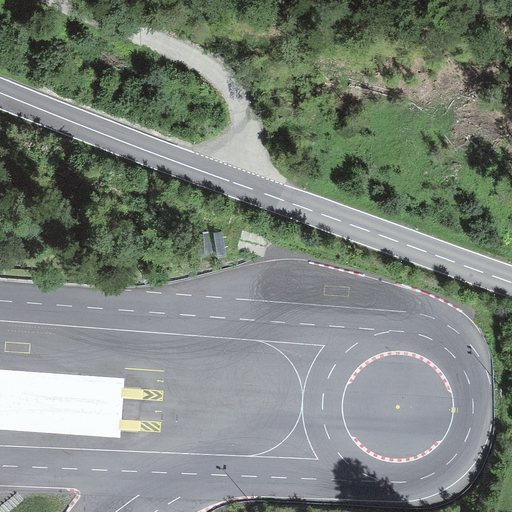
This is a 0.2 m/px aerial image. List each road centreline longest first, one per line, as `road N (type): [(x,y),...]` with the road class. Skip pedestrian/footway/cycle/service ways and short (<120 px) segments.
road 1 (tertiary): [(232,181),(511,283)]
road 2 (residential): [(67,0),(224,75),(246,115),(232,181)]
road 3 (tertiary): [(0,92),(232,181)]
